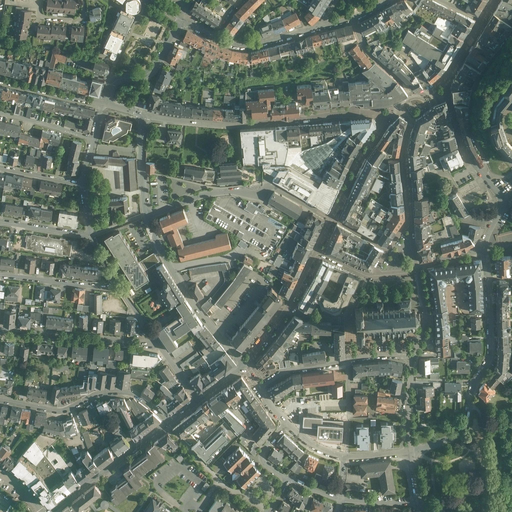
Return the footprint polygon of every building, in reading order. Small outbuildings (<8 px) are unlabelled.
[(126,0),(126,7),(127,8),(128,9),(127,11),(129,12),(129,10),(131,11),(133,11),(134,11),(135,11),(136,11),(137,10),(138,10),(139,9),(140,8),(140,7),(141,6),(141,5),(141,3),(141,2),(141,1),(140,0),(126,0)] [(405,8),(400,0),(396,2),(405,13),(409,11),(406,7),(405,8)] [(408,5),(404,0),(400,0),(405,8),(406,7),(409,11),(412,9),(409,5),(408,5)] [(440,4),(432,0),(431,0),(428,7),(436,11),(440,4)] [(487,1),(484,0),(473,0),(472,2),(471,4),(481,10),(487,1)] [(511,4),(506,0),(502,0),(498,6),(511,16),(511,4)] [(200,4),(196,1),(193,6),(190,10),(196,14),(199,16),(204,7),(206,4),(202,2),(200,4)] [(248,1),(242,7),(249,14),(255,8),(248,1)] [(393,4),(401,15),(404,13),(405,13),(396,2),(393,4)] [(222,7),(217,4),(214,9),(219,12),(222,7)] [(401,15),(393,4),(386,8),(392,16),(391,16),(394,19),(395,21),(397,19),(401,15)] [(448,8),(440,4),(436,11),(444,15),(448,8)] [(481,10),(471,4),(470,7),(468,6),(465,10),(467,11),(477,16),(481,10)] [(100,6),(95,6),(95,8),(90,8),(91,17),(96,16),(96,18),(101,17),(100,6)] [(511,16),(498,6),(495,13),(500,16),(500,15),(511,22),(511,16)] [(221,18),(204,7),(199,16),(206,20),(215,26),(219,21),(221,18)] [(242,7),(235,13),(243,20),(244,20),(243,19),(249,14),(242,7)] [(129,12),(127,11),(121,8),(112,26),(113,26),(111,31),(110,30),(104,44),(106,45),(104,50),(108,52),(109,50),(111,52),(111,53),(110,54),(111,54),(111,55),(113,56),(114,56),(115,56),(117,52),(135,15),(129,12)] [(392,16),(386,8),(380,11),(386,20),(387,21),(388,20),(387,19),(391,16),(392,16)] [(456,12),(448,8),(444,15),(452,20),(453,17),(456,12)] [(319,16),(310,10),(304,15),(305,16),(306,17),(312,23),(320,16),(319,16)] [(380,11),(377,13),(383,23),(385,26),(386,25),(384,22),(386,20),(380,11)] [(295,12),(282,19),(287,28),(296,23),(297,24),(297,23),(300,22),(295,12)] [(453,17),(462,22),(471,27),(474,22),(468,19),(456,12),(453,17)] [(243,20),(235,13),(233,15),(234,16),(230,21),(238,27),(243,20)] [(267,13),(262,18),(265,20),(268,23),(271,22),(267,13)] [(377,13),(371,17),(377,27),(378,29),(377,29),(378,31),(382,30),(378,23),(381,21),(381,24),(383,23),(377,13)] [(500,16),(495,13),(493,15),(511,28),(511,25),(511,22),(500,15),(500,16)] [(511,28),(493,15),(490,20),(510,34),(511,32),(511,31),(511,28)] [(371,17),(360,22),(363,34),(377,27),(371,17)] [(463,41),(468,32),(459,27),(441,17),(436,25),(451,33),(453,35),(463,41)] [(282,19),(271,23),(275,32),(283,29),(283,30),(284,30),(287,28),(282,19)] [(394,19),(388,23),(392,27),(394,26),(394,27),(397,25),(396,24),(397,23),(396,22),(395,21),(394,19)] [(508,35),(510,34),(490,20),(487,25),(506,38),(508,35)] [(238,27),(230,21),(223,30),(228,34),(228,33),(231,35),(238,27)] [(268,23),(260,26),(264,35),(274,31),(275,32),(271,23),(271,22),(268,23)] [(459,27),(468,32),(471,27),(462,22),(459,27)] [(45,23),(42,23),(42,24),(38,23),(38,29),(37,35),(44,35),(45,23)] [(49,24),(45,23),(44,35),(51,36),(51,35),(52,23),(52,25),(49,24)] [(56,24),(52,23),(51,35),(58,36),(59,24),(56,24)] [(63,24),(59,24),(58,36),(65,37),(65,34),(66,27),(66,25),(63,25),(63,24)] [(351,25),(343,27),(346,38),(354,36),(351,25)] [(432,33),(427,41),(453,57),(460,46),(456,43),(456,42),(452,39),(451,40),(447,38),(451,33),(443,29),(438,26),(436,25),(434,30),(431,28),(430,31),(432,33)] [(506,38),(487,25),(484,30),(502,42),(504,40),(506,38)] [(343,27),(335,29),(338,38),(338,40),(339,40),(338,40),(346,38),(346,39),(346,38),(343,27)] [(195,33),(187,29),(183,38),(191,41),(195,33)] [(335,29),(327,31),(330,40),(338,38),(335,29)] [(453,57),(427,41),(417,35),(417,36),(408,30),(402,40),(405,42),(406,43),(413,48),(418,51),(418,52),(421,54),(421,53),(433,60),(446,69),(453,57)] [(501,43),(502,42),(484,30),(481,35),(491,41),(494,43),(498,45),(500,44),(501,43)] [(327,31),(319,33),(322,42),(330,40),(327,31)] [(202,36),(195,33),(191,41),(198,45),(202,36)] [(319,33),(311,35),(314,46),(314,44),(322,42),(319,33)] [(451,33),(447,38),(451,40),(452,39),(456,42),(456,43),(460,46),(463,41),(453,35),(451,33)] [(311,35),(305,36),(308,46),(309,48),(311,48),(314,47),(314,46),(311,35)] [(491,41),(481,35),(478,41),(491,49),(492,50),(493,50),(494,49),(495,48),(491,45),(492,45),(491,45),(490,44),(491,41)] [(210,39),(202,36),(198,45),(206,48),(210,39)] [(305,36),(294,39),(296,49),(300,48),(300,50),(304,49),(303,47),(308,46),(308,48),(309,48),(308,46),(305,36)] [(368,43),(368,44),(367,45),(369,49),(372,52),(376,55),(384,45),(382,47),(379,45),(381,42),(379,38),(373,40),(368,43)] [(220,44),(210,39),(206,48),(216,53),(220,44)] [(294,39),(288,41),(290,50),(290,51),(292,50),(292,51),(297,50),(296,49),(294,39)] [(288,41),(279,43),(281,52),(290,50),(288,41)] [(491,49),(478,41),(474,47),(480,51),(487,56),(492,50),(491,49)] [(182,47),(174,43),(171,50),(171,51),(178,54),(179,55),(182,56),(184,52),(181,51),(182,48),(183,47),(182,47)] [(279,43),(267,46),(269,55),(269,56),(281,54),(281,52),(279,43)] [(421,69),(423,72),(429,66),(433,60),(421,53),(421,54),(418,52),(418,51),(413,48),(406,43),(405,46),(410,50),(408,53),(413,57),(419,67),(421,69)] [(232,48),(220,44),(216,53),(229,57),(232,48)] [(351,53),(354,57),(362,51),(357,45),(348,51),(350,53),(351,53)] [(388,49),(384,45),(376,55),(376,56),(377,55),(382,59),(381,60),(385,63),(393,51),(389,48),(388,49)] [(267,46),(258,48),(259,57),(261,57),(262,58),(264,58),(263,56),(269,55),(267,46)] [(480,51),(474,47),(470,54),(483,61),(484,58),(478,55),(480,51)] [(258,48),(251,50),(251,60),(252,60),(252,59),(254,59),(255,60),(257,59),(257,58),(259,57),(258,48)] [(178,54),(171,51),(171,50),(169,50),(166,58),(175,62),(178,54)] [(356,59),(359,63),(367,58),(362,51),(354,57),(353,57),(355,60),(356,59)] [(66,55),(53,52),(49,66),(48,69),(53,70),(53,69),(55,69),(56,69),(58,61),(65,63),(66,55)] [(392,53),(385,63),(390,67),(398,58),(392,53)] [(483,61),(470,54),(466,60),(471,63),(478,67),(482,70),(484,67),(486,64),(483,61)] [(365,69),(372,64),(367,57),(367,58),(359,63),(359,64),(361,66),(362,65),(365,69)] [(398,58),(390,67),(395,72),(404,63),(398,58)] [(14,61),(7,59),(3,73),(11,75),(14,62),(14,61)] [(446,69),(433,60),(429,66),(437,72),(440,75),(446,69)] [(471,63),(466,60),(464,63),(475,70),(478,67),(471,63)] [(109,64),(100,61),(99,63),(95,62),(92,70),(107,74),(109,66),(109,64)] [(22,63),(14,62),(11,75),(19,77),(22,63)] [(28,65),(22,63),(19,77),(25,78),(29,64),(28,65)] [(408,95),(400,84),(374,63),(372,64),(365,69),(362,72),(371,80),(369,82),(348,83),(349,89),(350,103),(358,103),(358,104),(362,107),(363,107),(364,107),(389,106),(405,97),(408,95)] [(475,70),(464,63),(460,70),(470,76),(476,80),(478,77),(480,73),(475,70)] [(35,66),(29,64),(25,78),(32,80),(35,66)] [(413,74),(403,64),(395,72),(416,91),(422,88),(416,77),(413,74)] [(42,67),(35,66),(32,80),(38,82),(42,67)] [(437,72),(429,66),(423,72),(431,83),(440,75),(437,72)] [(48,69),(42,67),(38,82),(45,83),(48,69)] [(173,71),(163,67),(159,78),(166,81),(168,82),(173,71)] [(53,69),(53,70),(48,69),(45,83),(46,81),(59,85),(62,74),(63,70),(56,69),(55,69),(53,69)] [(421,69),(419,70),(421,73),(415,76),(416,77),(422,88),(431,83),(423,72),(421,69)] [(80,78),(62,74),(63,70),(62,74),(59,85),(59,87),(77,91),(80,81),(80,78)] [(451,87),(451,90),(462,89),(470,76),(460,70),(454,79),(453,81),(452,83),(452,85),(451,87)] [(159,78),(158,78),(155,85),(163,88),(166,81),(159,78)] [(511,145),(507,140),(504,137),(507,137),(501,121),(501,114),(502,108),(506,103),(509,99),(511,95),(511,78),(510,80),(503,89),(493,101),(491,109),(490,111),(490,124),(492,132),(493,136),(496,140),(504,151),(511,159),(511,145)] [(96,80),(95,84),(91,83),(88,94),(100,97),(102,87),(101,87),(102,82),(96,81),(96,80)] [(87,83),(80,81),(77,91),(88,94),(91,83),(91,85),(87,84),(87,83)] [(307,95),(307,100),(314,99),(316,99),(316,93),(315,82),(298,83),(298,93),(302,93),(302,95),(307,95)] [(342,92),(339,92),(340,104),(350,103),(349,89),(348,83),(348,82),(342,83),(343,88),(341,88),(342,92)] [(260,87),(247,88),(248,97),(247,97),(248,105),(248,109),(253,109),(254,114),(261,114),(270,113),(269,104),(274,104),(273,95),(277,95),(276,85),(260,87)] [(11,90),(3,88),(1,98),(0,99),(3,99),(3,101),(8,102),(9,99),(9,100),(9,99),(11,90)] [(331,105),(340,104),(339,92),(337,89),(328,90),(330,94),(331,105)] [(19,92),(11,90),(9,99),(17,101),(19,92)] [(318,105),(331,105),(330,94),(328,90),(316,93),(316,99),(317,105),(318,105)] [(27,94),(19,92),(17,101),(21,102),(20,104),(24,105),(27,94)] [(469,99),(469,95),(463,93),(462,95),(461,100),(468,103),(469,99)] [(35,96),(27,94),(24,105),(29,106),(29,104),(33,105),(33,106),(35,96)] [(160,96),(152,94),(150,101),(147,110),(159,113),(162,100),(159,99),(160,96)] [(45,98),(35,96),(33,106),(43,108),(45,98)] [(55,100),(45,98),(43,108),(49,110),(45,123),(49,124),(53,110),(55,100)] [(273,105),(274,116),(301,114),(300,102),(298,102),(297,99),(278,101),(276,101),(277,103),(277,105),(273,105)] [(70,104),(55,100),(53,110),(67,114),(70,104)] [(170,114),(172,103),(162,102),(162,100),(159,113),(170,114)] [(193,106),(185,105),(185,102),(182,102),(182,104),(181,116),(192,117),(193,107),(193,106)] [(172,103),(170,114),(181,116),(182,104),(172,103)] [(232,110),(223,110),(222,120),(234,120),(234,108),(235,108),(235,103),(232,103),(232,110)] [(434,107),(441,117),(449,114),(445,103),(434,107)] [(84,107),(70,104),(67,114),(74,115),(73,116),(82,118),(82,116),(84,108),(84,107)] [(464,112),(468,112),(468,109),(467,109),(467,106),(460,106),(455,106),(457,116),(465,115),(464,112)] [(95,110),(85,107),(85,108),(84,108),(82,116),(86,117),(93,119),(95,110)] [(202,108),(193,107),(192,117),(201,118),(202,108)] [(438,118),(441,117),(434,107),(430,111),(437,119),(438,118)] [(205,108),(202,108),(201,118),(212,119),(213,109),(205,108)] [(223,110),(213,109),(212,119),(222,120),(223,110)] [(430,111),(424,114),(429,118),(436,123),(437,119),(430,111)] [(465,115),(457,116),(460,125),(468,123),(468,112),(464,112),(465,115)] [(436,124),(436,123),(429,118),(424,114),(416,120),(428,126),(428,125),(435,129),(436,124)] [(441,125),(451,122),(449,114),(441,117),(438,118),(439,123),(440,125),(441,125)] [(93,119),(86,117),(83,130),(90,131),(93,119)] [(399,117),(394,122),(399,125),(405,128),(407,122),(399,117)] [(115,118),(114,119),(112,119),(108,122),(107,123),(106,124),(106,125),(105,125),(103,137),(102,141),(103,141),(106,142),(109,143),(109,142),(110,142),(110,140),(113,141),(127,132),(128,129),(130,130),(132,122),(116,118),(116,119),(115,118)] [(361,129),(368,135),(375,125),(372,120),(361,121),(351,121),(351,126),(352,131),(360,126),(361,126),(362,126),(362,127),(362,128),(361,129)] [(416,120),(413,129),(417,130),(429,133),(435,134),(435,132),(434,132),(435,130),(435,129),(428,125),(428,126),(416,120)] [(79,125),(65,121),(64,126),(78,131),(79,125)] [(341,133),(351,126),(351,121),(339,122),(341,133)] [(333,138),(341,133),(339,122),(331,123),(333,138)] [(394,122),(389,128),(396,132),(399,134),(400,129),(397,128),(399,125),(394,122)] [(451,122),(441,125),(442,128),(442,130),(452,127),(451,122)] [(22,127),(6,123),(4,133),(15,136),(14,140),(19,141),(20,133),(22,127)] [(323,124),(326,143),(333,138),(331,123),(323,124)] [(468,123),(460,125),(462,135),(468,133),(468,123)] [(309,125),(311,148),(326,143),(323,124),(309,125)] [(309,125),(299,126),(301,146),(301,151),(311,148),(309,125)] [(301,146),(299,126),(286,127),(288,147),(301,146)] [(243,166),(263,166),(263,167),(263,170),(275,176),(280,166),(288,147),(286,127),(275,128),(248,130),(240,130),(242,147),(243,147),(244,157),(242,157),(243,166)] [(454,134),(452,127),(442,130),(439,131),(440,138),(441,138),(454,134)] [(383,136),(392,141),(396,132),(389,128),(383,136)] [(364,140),(368,135),(361,129),(357,134),(364,140)] [(417,130),(413,129),(410,138),(422,142),(424,137),(427,138),(429,133),(417,130)] [(181,131),(168,130),(167,142),(175,143),(177,143),(180,143),(181,131)] [(52,134),(42,131),(41,139),(39,146),(43,147),(44,143),(42,142),(43,141),(45,141),(45,143),(46,143),(47,142),(49,143),(52,134)] [(354,131),(348,135),(350,137),(351,136),(352,137),(354,138),(353,139),(356,142),(357,141),(361,144),(364,140),(357,134),(354,131)] [(399,134),(396,132),(392,141),(401,144),(402,135),(399,134)] [(41,139),(20,133),(19,141),(39,147),(39,146),(41,139)] [(467,147),(472,145),(468,133),(462,135),(467,147)] [(61,137),(52,134),(49,143),(46,152),(50,152),(52,146),(51,145),(52,143),(58,145),(61,137)] [(357,152),(361,144),(357,141),(356,142),(353,139),(350,137),(348,135),(341,142),(349,147),(348,147),(357,152)] [(392,141),(383,136),(376,147),(386,153),(388,148),(392,141)] [(455,137),(442,141),(444,151),(457,148),(455,137)] [(422,151),(423,149),(425,144),(425,143),(422,142),(410,138),(410,142),(409,145),(408,150),(408,154),(415,154),(419,156),(422,151)] [(431,142),(430,146),(431,147),(430,150),(438,147),(437,143),(438,143),(437,139),(431,142)] [(70,160),(77,162),(82,143),(73,141),(68,159),(70,160)] [(354,157),(357,152),(348,147),(349,147),(341,142),(338,146),(342,151),(354,157)] [(429,154),(430,150),(431,147),(430,146),(425,144),(423,149),(422,151),(419,156),(415,154),(408,154),(408,159),(409,167),(409,171),(421,168),(433,163),(431,158),(425,161),(425,156),(427,153),(429,154)] [(393,151),(392,156),(399,157),(400,146),(395,145),(394,146),(393,151)] [(473,158),(478,155),(475,150),(477,149),(475,145),(474,145),(473,146),(472,145),(467,147),(473,158)] [(338,146),(335,149),(343,157),(351,162),(354,157),(342,151),(338,146)] [(376,147),(372,152),(383,160),(384,158),(385,159),(389,158),(391,156),(392,156),(388,155),(387,154),(386,153),(376,147)] [(348,168),(351,162),(343,157),(335,149),(331,153),(341,163),(348,168)] [(457,151),(443,157),(443,158),(439,159),(444,171),(448,169),(448,170),(463,163),(457,151)] [(381,163),(383,160),(372,152),(367,160),(378,167),(384,172),(388,172),(389,172),(389,166),(386,166),(381,163)] [(14,157),(10,156),(9,163),(17,165),(18,160),(19,154),(15,153),(14,157)] [(46,167),(48,156),(43,156),(44,153),(45,154),(45,153),(41,153),(40,158),(43,158),(42,166),(41,166),(46,167)] [(341,163),(331,153),(326,162),(332,166),(346,174),(348,168),(341,163)] [(478,155),(473,158),(479,167),(483,165),(482,163),(481,162),(481,161),(482,161),(478,155)] [(108,157),(104,157),(94,157),(92,164),(103,165),(108,166),(108,165),(123,166),(124,191),(126,191),(128,191),(136,190),(134,159),(127,159),(126,159),(123,158),(123,159),(119,159),(112,158),(108,158),(108,157)] [(77,162),(70,160),(67,172),(76,175),(79,162),(77,162)] [(378,167),(367,160),(363,168),(372,172),(371,176),(375,178),(372,181),(378,187),(386,183),(392,182),(391,172),(389,172),(388,172),(384,172),(378,167)] [(389,166),(389,172),(391,172),(399,172),(399,161),(389,162),(389,166)] [(154,163),(146,163),(146,173),(154,173),(154,170),(155,170),(155,167),(154,167),(154,163)] [(421,168),(409,171),(410,178),(421,176),(424,176),(424,173),(430,171),(430,170),(435,168),(433,163),(421,168)] [(239,164),(221,166),(222,179),(218,179),(219,186),(241,184),(239,164)] [(199,169),(197,169),(197,168),(195,168),(194,168),(192,168),(192,167),(192,168),(190,167),(189,167),(185,167),(185,166),(184,167),(185,167),(184,170),(184,171),(184,173),(183,173),(183,174),(184,174),(183,177),(184,177),(188,178),(190,178),(191,178),(193,178),(193,179),(193,178),(195,179),(196,179),(198,179),(198,180),(198,179),(200,180),(201,180),(203,180),(204,180),(206,177),(206,178),(207,178),(214,178),(214,174),(207,173),(207,172),(207,173),(205,170),(205,169),(204,170),(202,169),(200,169),(199,168),(199,169)] [(339,188),(322,178),(314,182),(308,179),(280,166),(275,176),(272,180),(328,212),(329,209),(339,188)] [(332,166),(329,171),(343,179),(346,174),(332,166)] [(362,169),(358,179),(368,184),(368,185),(369,185),(376,189),(378,187),(372,181),(375,178),(371,176),(372,172),(363,168),(363,170),(362,169)] [(343,179),(329,171),(327,170),(322,178),(339,188),(343,179)] [(392,183),(401,182),(399,172),(391,172),(392,182),(392,183)] [(13,177),(6,175),(4,184),(12,185),(12,181),(13,177)] [(23,177),(13,175),(13,177),(12,181),(12,185),(15,186),(21,188),(23,177)] [(421,176),(410,178),(412,192),(426,191),(428,191),(427,184),(422,185),(421,176)] [(33,179),(23,177),(21,188),(27,189),(31,189),(31,186),(33,179)] [(368,187),(369,185),(368,185),(368,184),(358,179),(351,193),(363,199),(364,197),(362,196),(364,193),(367,195),(370,188),(368,187)] [(52,183),(41,181),(39,191),(44,192),(44,193),(49,194),(52,183)] [(376,202),(384,194),(391,193),(402,192),(401,182),(392,183),(390,183),(388,184),(378,189),(372,195),(370,198),(376,202)] [(62,185),(52,183),(49,194),(54,195),(55,194),(60,195),(62,185)] [(36,187),(31,186),(31,189),(30,195),(23,194),(22,199),(24,199),(27,200),(33,201),(36,187)] [(303,208),(282,195),(281,196),(274,191),(268,202),(269,202),(272,205),(271,208),(274,210),(274,209),(280,213),(282,210),(296,219),(303,208)] [(426,191),(412,192),(413,199),(414,199),(423,199),(423,194),(424,194),(426,194),(426,191)] [(392,205),(403,204),(402,192),(391,193),(392,205)] [(458,217),(469,214),(456,194),(452,195),(451,192),(446,194),(447,198),(458,217)] [(363,199),(351,193),(349,200),(348,199),(348,200),(360,207),(361,205),(359,205),(361,201),(367,204),(366,204),(368,205),(369,202),(363,199)] [(209,211),(206,218),(228,231),(230,232),(245,241),(270,255),(271,256),(275,249),(287,228),(262,214),(264,210),(263,209),(264,207),(259,205),(259,204),(257,207),(248,202),(246,205),(231,196),(217,198),(215,202),(214,201),(213,203),(214,204),(211,209),(210,208),(208,211),(209,211)] [(120,199),(107,200),(107,207),(108,207),(109,223),(116,222),(114,207),(120,207),(121,213),(128,212),(128,211),(129,211),(129,208),(128,208),(127,198),(120,198),(120,199)] [(423,199),(414,199),(415,216),(429,213),(427,198),(423,199)] [(360,207),(348,200),(343,211),(351,215),(361,221),(364,217),(362,215),(366,209),(360,207)] [(23,207),(6,204),(4,213),(22,215),(23,207)] [(41,209),(30,207),(30,210),(28,209),(28,213),(29,213),(29,217),(40,218),(41,209)] [(361,221),(357,229),(361,232),(370,237),(373,239),(376,234),(370,230),(376,219),(375,218),(368,214),(370,210),(366,208),(366,209),(362,215),(364,217),(361,221)] [(389,210),(388,212),(381,208),(375,218),(376,219),(388,226),(396,231),(404,219),(403,210),(393,211),(391,210),(389,210)] [(47,210),(41,209),(40,218),(40,219),(49,220),(50,219),(51,219),(52,210),(47,210)] [(216,239),(184,248),(175,226),(188,221),(183,210),(170,215),(169,213),(167,214),(168,216),(159,220),(164,231),(170,228),(172,233),(167,235),(172,247),(176,245),(178,249),(181,261),(231,248),(227,233),(215,236),(216,239)] [(77,214),(60,211),(59,216),(58,222),(78,225),(78,220),(77,220),(77,214)] [(343,211),(339,220),(357,229),(361,221),(351,215),(343,211)] [(429,213),(415,216),(414,217),(414,224),(425,220),(428,225),(429,225),(436,222),(431,212),(429,213)] [(319,232),(324,221),(319,218),(319,217),(312,214),(311,218),(308,217),(306,222),(304,226),(319,232)] [(425,220),(414,224),(414,229),(415,234),(415,237),(431,234),(429,225),(428,225),(425,220)] [(317,236),(319,232),(304,226),(297,222),(296,226),(317,236)] [(303,236),(315,241),(317,236),(296,226),(293,225),(291,229),(303,236)] [(334,230),(345,235),(344,239),(349,241),(350,239),(347,238),(350,232),(336,225),(334,230)] [(384,231),(392,237),(396,231),(388,226),(384,231)] [(471,227),(468,237),(470,238),(475,244),(478,238),(480,228),(471,227)] [(311,249),(315,241),(303,236),(291,229),(286,235),(311,249)] [(381,236),(378,241),(386,246),(392,237),(384,231),(380,229),(377,233),(381,236)] [(334,230),(331,237),(344,243),(345,241),(344,239),(345,235),(334,230)] [(135,288),(149,279),(148,277),(149,277),(147,274),(146,274),(144,271),(159,261),(155,255),(157,255),(155,252),(154,253),(154,252),(138,262),(137,259),(135,256),(133,253),(131,250),(129,247),(127,244),(125,241),(123,238),(121,235),(119,232),(119,231),(113,235),(112,234),(104,239),(105,241),(107,244),(109,247),(111,250),(113,253),(115,256),(117,259),(116,259),(118,262),(119,262),(121,265),(120,265),(122,268),(123,268),(125,271),(124,271),(126,274),(127,274),(128,277),(130,280),(132,283),(134,287),(134,286),(135,288)] [(360,237),(350,232),(347,238),(350,239),(354,242),(353,243),(356,244),(360,237)] [(431,234),(415,237),(417,249),(422,248),(425,247),(429,246),(431,245),(430,242),(433,242),(431,234)] [(60,239),(32,235),(30,242),(27,241),(26,248),(33,250),(32,251),(38,252),(38,251),(41,251),(41,252),(54,255),(55,253),(58,254),(57,255),(62,256),(63,255),(70,256),(72,241),(65,240),(65,239),(60,238),(60,239)] [(311,249),(286,235),(278,248),(287,253),(304,263),(306,259),(309,252),(311,249)] [(463,240),(441,246),(443,256),(449,254),(449,255),(453,253),(456,252),(456,253),(461,251),(461,250),(463,250),(468,249),(467,248),(468,248),(475,244),(470,238),(468,237),(462,236),(463,240)] [(328,245),(338,250),(343,247),(353,251),(355,247),(345,241),(344,243),(331,237),(328,245)] [(363,240),(360,237),(356,244),(355,247),(358,249),(363,240)] [(367,242),(363,240),(358,249),(361,251),(367,242)] [(328,245),(325,254),(341,261),(345,252),(342,251),(341,253),(338,252),(338,250),(328,245)] [(368,254),(369,255),(377,260),(384,251),(374,246),(368,254)] [(422,248),(417,249),(420,262),(432,259),(435,258),(433,250),(431,251),(430,248),(429,246),(425,247),(425,249),(423,250),(422,248)] [(341,261),(359,268),(362,259),(345,252),(341,261)] [(302,269),(304,263),(287,253),(284,258),(288,260),(294,264),(293,265),(302,269)] [(253,259),(245,255),(243,260),(242,262),(244,263),(248,265),(249,263),(251,264),(253,259)] [(294,274),(298,277),(302,269),(293,265),(294,264),(288,260),(284,258),(278,255),(273,264),(279,267),(290,272),(294,274)] [(365,260),(362,259),(359,268),(369,271),(377,260),(369,255),(365,260)] [(511,257),(504,257),(504,256),(496,257),(496,264),(496,265),(496,267),(496,275),(503,275),(503,276),(511,276),(511,257)] [(36,258),(26,257),(25,270),(34,271),(36,258)] [(15,260),(6,259),(1,259),(0,266),(0,267),(14,269),(15,260)] [(433,267),(427,268),(428,275),(429,274),(430,282),(431,286),(431,290),(444,288),(445,288),(444,283),(446,282),(446,281),(465,278),(466,280),(467,279),(468,285),(468,286),(469,311),(483,311),(483,298),(482,285),(482,283),(481,275),(480,268),(482,268),(481,259),(473,261),(473,263),(458,265),(456,266),(456,268),(454,268),(454,266),(433,269),(433,267)] [(54,262),(47,261),(47,260),(42,260),(41,268),(42,268),(43,268),(46,265),(48,266),(46,272),(53,273),(54,265),(54,262)] [(312,281),(298,307),(300,308),(309,313),(316,299),(318,302),(322,310),(331,314),(344,309),(353,287),(355,286),(359,277),(322,261),(317,271),(312,281)] [(71,265),(63,263),(62,265),(60,265),(59,273),(70,275),(71,265)] [(224,282),(212,298),(215,301),(232,280),(228,270),(226,264),(225,263),(207,266),(191,269),(189,269),(190,275),(218,270),(221,270),(225,279),(224,282)] [(215,301),(214,302),(220,307),(221,307),(220,307),(252,268),(253,268),(248,265),(244,263),(241,268),(232,280),(215,301)] [(166,287),(174,282),(171,276),(165,268),(163,264),(157,268),(164,279),(162,280),(163,283),(166,287)] [(81,266),(71,265),(70,275),(80,276),(81,267),(81,266)] [(87,267),(84,266),(84,267),(81,267),(80,276),(80,277),(84,277),(85,276),(97,278),(97,276),(101,277),(101,271),(98,271),(98,268),(87,267)] [(278,270),(271,267),(268,273),(275,277),(275,278),(279,280),(282,276),(284,271),(279,269),(278,270)] [(298,278),(294,276),(284,271),(282,276),(295,283),(298,278)] [(295,283),(282,276),(279,280),(283,282),(293,287),(295,283)] [(505,281),(499,281),(499,284),(497,284),(497,293),(510,293),(508,293),(508,288),(508,283),(505,283),(505,281)] [(174,282),(166,287),(159,292),(169,307),(175,304),(184,298),(181,293),(175,284),(174,282)] [(279,293),(278,293),(280,294),(288,298),(293,287),(283,282),(279,293)] [(204,295),(196,283),(189,288),(196,300),(204,295)] [(205,291),(211,287),(208,283),(202,287),(205,291)] [(19,287),(8,286),(7,295),(8,295),(7,296),(5,296),(4,300),(17,301),(18,296),(19,287)] [(44,287),(37,286),(35,298),(43,299),(44,287)] [(84,290),(75,288),(74,294),(72,294),(71,298),(75,299),(75,301),(81,302),(81,300),(83,300),(84,290)] [(262,300),(272,312),(282,300),(279,297),(280,294),(278,293),(279,293),(278,293),(277,293),(277,292),(274,290),(271,288),(269,291),(270,291),(262,300)] [(444,288),(433,290),(436,311),(442,310),(442,309),(446,308),(444,293),(445,293),(444,288)] [(61,290),(51,289),(50,292),(50,298),(49,299),(55,300),(55,302),(59,302),(61,290)] [(510,293),(497,293),(497,297),(496,297),(496,302),(510,301),(510,295),(510,293)] [(207,301),(201,306),(206,313),(209,309),(214,302),(215,301),(212,298),(210,297),(207,301)] [(354,309),(355,310),(356,315),(354,315),(354,317),(355,317),(356,326),(354,326),(355,328),(356,328),(356,333),(355,334),(357,335),(358,334),(363,334),(364,335),(364,334),(365,335),(366,335),(366,333),(368,333),(368,334),(369,334),(369,333),(373,332),(373,334),(374,334),(374,332),(378,332),(379,333),(378,333),(377,334),(377,335),(378,336),(379,336),(379,338),(378,338),(379,339),(380,338),(384,338),(385,338),(386,338),(385,338),(401,337),(401,339),(406,338),(406,331),(406,330),(408,330),(408,331),(409,331),(409,330),(410,329),(411,330),(412,329),(411,328),(412,326),(413,326),(414,325),(414,323),(415,323),(415,324),(417,324),(416,322),(418,320),(420,320),(420,319),(419,319),(418,315),(420,315),(419,314),(418,314),(415,312),(416,310),(414,310),(414,311),(411,311),(411,310),(412,310),(412,309),(411,309),(410,307),(410,306),(410,297),(403,298),(403,297),(402,297),(402,298),(398,298),(397,298),(397,299),(398,302),(397,302),(397,303),(398,303),(398,305),(398,306),(394,307),(393,305),(392,305),(393,307),(388,307),(388,306),(387,306),(387,307),(383,307),(383,306),(382,306),(382,303),(383,302),(382,302),(382,301),(382,302),(379,302),(377,302),(376,302),(376,303),(377,303),(377,306),(377,308),(372,308),(372,307),(371,307),(371,308),(367,309),(367,307),(366,307),(366,308),(365,307),(364,307),(363,308),(362,307),(361,308),(356,309),(355,308),(354,309)] [(194,332),(195,332),(203,326),(195,313),(193,315),(191,312),(193,311),(184,298),(175,304),(182,314),(181,314),(179,316),(177,318),(176,317),(175,318),(175,319),(168,324),(167,323),(165,325),(166,326),(165,326),(156,332),(169,351),(178,345),(174,339),(191,327),(194,332)] [(230,340),(242,349),(272,312),(262,300),(260,302),(260,303),(256,308),(230,340)] [(510,301),(496,302),(496,310),(509,309),(509,302),(510,302),(510,301)] [(446,308),(442,309),(442,310),(436,311),(436,315),(434,315),(435,323),(448,322),(446,311),(447,311),(447,308),(446,308)] [(38,310),(34,309),(34,312),(31,312),(31,317),(30,321),(40,322),(41,313),(40,313),(41,309),(38,309),(38,310)] [(509,309),(496,310),(497,318),(510,317),(509,317),(509,309)] [(15,312),(5,311),(4,325),(14,326),(16,313),(16,312),(15,312)] [(25,317),(18,316),(17,327),(30,327),(30,321),(31,317),(28,317),(28,314),(25,314),(25,317)] [(64,318),(47,316),(46,326),(54,327),(54,328),(54,327),(56,328),(63,328),(64,318)] [(311,322),(302,322),(302,320),(294,316),(285,328),(293,334),(297,328),(300,330),(311,330),(311,322)] [(136,318),(127,317),(125,327),(125,332),(136,333),(136,328),(138,328),(138,325),(137,325),(137,320),(136,318)] [(510,317),(497,318),(497,326),(510,325),(510,317)] [(73,319),(64,318),(63,328),(72,329),(73,319)] [(475,318),(471,319),(472,328),(480,328),(480,318),(475,318)] [(102,320),(94,319),(93,330),(101,331),(103,320),(102,320)] [(120,321),(111,320),(110,332),(119,333),(120,321)] [(311,332),(331,333),(331,326),(331,323),(311,322),(311,330),(311,332)] [(448,322),(435,323),(436,335),(447,334),(449,334),(448,322)] [(203,338),(207,344),(215,338),(204,325),(203,326),(195,332),(199,337),(200,336),(202,339),(203,338)] [(510,325),(497,326),(497,334),(510,333),(510,325)] [(293,334),(285,328),(276,340),(287,349),(297,345),(297,343),(296,342),(299,338),(293,334)] [(344,332),(334,332),(335,358),(344,357),(344,332)] [(510,333),(497,334),(497,342),(510,341),(510,333)] [(447,334),(436,335),(437,353),(448,353),(447,334)] [(205,354),(219,343),(215,338),(207,344),(201,349),(205,354)] [(475,340),(467,340),(468,352),(477,352),(477,353),(478,353),(478,350),(478,346),(481,346),(480,339),(475,339),(475,340)] [(175,358),(184,351),(192,345),(189,340),(171,353),(175,358)] [(287,349),(276,340),(274,343),(269,349),(266,352),(273,357),(277,361),(280,357),(281,358),(283,355),(282,355),(287,349)] [(510,341),(497,342),(498,350),(509,350),(510,350),(510,346),(509,346),(509,342),(510,342),(510,341)] [(14,344),(5,343),(5,346),(4,353),(13,353),(14,344)] [(42,344),(34,343),(34,348),(33,348),(33,351),(41,352),(42,344)] [(222,355),(225,352),(219,343),(205,354),(202,355),(205,359),(209,365),(218,358),(222,355)] [(51,345),(48,344),(48,345),(42,344),(41,352),(53,353),(54,345),(51,345)] [(88,346),(73,345),(72,357),(87,358),(88,346)] [(68,346),(58,346),(57,355),(67,356),(68,346)] [(29,348),(21,347),(20,354),(23,355),(23,357),(27,358),(29,348)] [(109,349),(95,347),(94,355),(93,360),(94,360),(107,362),(109,349)] [(124,350),(116,349),(115,357),(114,357),(114,358),(123,358),(123,356),(124,350)] [(497,357),(508,359),(509,350),(498,350),(497,357)] [(130,363),(152,364),(160,357),(158,354),(131,351),(130,363)] [(302,355),(304,364),(326,360),(324,351),(302,355)] [(183,370),(192,363),(200,357),(197,352),(180,365),(183,370)] [(227,371),(236,364),(225,352),(222,355),(218,358),(227,371)] [(273,357),(266,352),(257,362),(264,371),(279,369),(278,363),(275,363),(272,361),(270,363),(269,361),(273,357)] [(200,363),(206,372),(212,368),(209,365),(205,359),(202,355),(200,357),(192,363),(195,367),(200,363)] [(508,359),(497,357),(496,366),(503,372),(508,371),(507,370),(508,359)] [(218,378),(227,371),(218,358),(209,365),(212,368),(216,372),(215,373),(218,378)] [(438,358),(419,359),(420,374),(430,373),(430,369),(431,369),(431,364),(438,364),(438,358)] [(457,361),(457,362),(457,368),(455,368),(455,369),(457,369),(456,371),(469,371),(469,364),(465,364),(466,361),(457,361)] [(378,362),(366,363),(367,373),(379,372),(378,362)] [(391,362),(378,362),(379,372),(390,372),(391,362)] [(402,364),(391,362),(390,372),(393,372),(393,373),(397,374),(398,372),(401,373),(402,364)] [(366,363),(353,365),(353,375),(353,381),(359,381),(359,374),(367,373),(366,363)] [(159,371),(166,380),(166,381),(173,376),(173,375),(166,366),(165,367),(161,370),(159,371)] [(503,372),(496,366),(494,368),(496,370),(492,374),(499,379),(503,382),(506,379),(507,380),(509,377),(511,379),(511,372),(511,373),(508,371),(503,372)] [(216,380),(218,378),(215,373),(216,372),(212,368),(206,372),(202,376),(208,385),(211,383),(213,381),(216,380)] [(148,371),(144,371),(132,369),(131,373),(131,377),(142,378),(143,378),(143,381),(146,381),(146,379),(147,379),(148,371)] [(131,377),(131,373),(118,371),(117,376),(116,384),(129,386),(131,377)] [(333,371),(302,374),(303,386),(334,382),(333,371)] [(105,387),(106,385),(107,374),(98,373),(97,377),(96,385),(105,387)] [(199,392),(208,385),(202,376),(200,373),(193,377),(191,379),(191,380),(190,380),(199,392)] [(116,384),(117,376),(107,374),(106,385),(115,386),(116,384)] [(303,386),(302,374),(292,376),(294,391),(294,387),(303,386),(303,387),(303,386)] [(499,379),(492,374),(485,382),(492,388),(499,379)] [(161,384),(162,384),(165,385),(168,389),(173,385),(177,382),(173,376),(166,381),(166,380),(161,384)] [(292,376),(278,384),(284,394),(283,393),(294,387),(294,391),(292,376)] [(97,377),(80,383),(79,385),(81,392),(96,387),(96,385),(97,377)] [(241,377),(233,383),(239,392),(243,389),(247,396),(244,399),(246,403),(255,396),(241,377)] [(402,381),(392,379),(390,390),(400,392),(402,381)] [(5,384),(4,387),(3,392),(3,393),(10,394),(12,385),(12,381),(8,380),(7,384),(5,384)] [(485,382),(479,389),(481,390),(478,394),(485,399),(483,400),(486,403),(490,399),(488,397),(495,390),(492,388),(485,382)] [(239,392),(233,383),(222,391),(229,403),(235,410),(239,408),(246,403),(244,399),(239,392)] [(454,394),(454,383),(445,383),(444,392),(448,392),(448,394),(454,394)] [(183,404),(174,394),(168,389),(165,385),(162,384),(160,387),(164,390),(164,391),(167,394),(167,393),(174,400),(172,401),(178,408),(183,404)] [(278,384),(267,390),(274,401),(284,394),(278,384)] [(342,384),(331,384),(332,395),(342,395),(342,384)] [(68,387),(60,388),(61,395),(62,398),(77,396),(77,395),(81,395),(81,392),(79,385),(70,387),(68,388),(68,387)] [(178,391),(173,385),(168,389),(174,394),(178,391)] [(59,395),(61,395),(60,388),(60,387),(54,386),(51,400),(58,401),(59,395)] [(141,394),(149,400),(154,393),(146,386),(141,394)] [(433,386),(423,387),(423,388),(417,389),(418,404),(421,404),(421,408),(429,408),(428,395),(434,394),(433,388),(433,386)] [(28,397),(39,399),(41,389),(28,387),(28,393),(28,397)] [(183,404),(190,399),(190,397),(183,387),(178,391),(174,394),(183,404)] [(47,390),(41,389),(39,399),(46,400),(47,390)] [(222,391),(207,401),(221,417),(225,422),(236,434),(237,435),(246,425),(225,406),(229,403),(222,391)] [(393,398),(384,397),(385,393),(378,392),(377,403),(376,403),(377,403),(376,411),(378,411),(379,411),(383,411),(383,410),(384,410),(384,411),(385,412),(386,412),(387,411),(387,412),(388,412),(389,412),(390,412),(393,412),(394,412),(395,407),(393,405),(394,398),(393,398)] [(361,395),(358,395),(355,395),(354,395),(354,403),(353,403),(354,413),(366,413),(366,403),(367,403),(367,395),(361,395)] [(265,411),(255,396),(246,403),(250,409),(243,414),(249,422),(256,417),(265,411)] [(156,405),(162,410),(167,405),(165,403),(166,402),(162,399),(163,398),(162,397),(156,405)] [(115,409),(119,409),(126,409),(129,409),(128,407),(126,402),(124,399),(120,399),(120,398),(115,399),(110,399),(115,409)] [(129,399),(126,402),(128,407),(130,405),(133,409),(138,416),(141,413),(145,418),(153,413),(138,402),(137,403),(134,399),(131,401),(129,399)] [(106,400),(96,405),(101,415),(111,410),(106,400)] [(167,405),(162,410),(167,416),(178,408),(172,401),(167,405)] [(207,401),(202,405),(210,415),(211,417),(215,422),(221,417),(207,401)] [(8,406),(2,405),(0,416),(0,422),(4,424),(5,419),(5,415),(5,414),(6,414),(8,406)] [(194,412),(202,421),(210,415),(202,405),(194,412)] [(22,409),(12,407),(10,418),(17,420),(18,418),(20,419),(20,417),(22,409)] [(31,410),(22,409),(20,417),(25,418),(24,421),(28,422),(29,418),(29,419),(31,410)] [(89,415),(87,409),(79,412),(82,419),(81,420),(83,424),(92,420),(91,419),(92,419),(90,415),(89,415)] [(135,426),(126,409),(119,409),(123,417),(135,440),(136,439),(138,438),(138,437),(140,435),(141,436),(143,434),(144,433),(138,425),(135,426)] [(261,424),(259,427),(268,434),(275,425),(265,411),(256,417),(261,424)] [(36,412),(34,423),(43,425),(45,418),(46,414),(36,412)] [(194,412),(188,417),(196,427),(202,422),(202,421),(194,412)] [(152,427),(145,418),(141,413),(138,416),(142,422),(138,425),(144,433),(152,427)] [(152,427),(161,420),(153,413),(145,418),(152,427)] [(322,417),(304,416),(303,426),(318,427),(317,437),(342,438),(343,425),(322,423),(322,417)] [(63,421),(67,433),(67,435),(78,431),(73,417),(63,421)] [(181,422),(191,434),(197,429),(196,427),(188,417),(181,422)] [(67,433),(63,421),(60,422),(45,418),(43,425),(42,431),(34,440),(44,451),(48,448),(51,444),(52,444),(60,436),(67,433)] [(194,445),(198,442),(191,434),(181,422),(173,428),(181,437),(183,439),(184,439),(183,439),(184,439),(185,439),(187,439),(188,440),(189,440),(190,441),(191,442),(192,441),(194,445)] [(199,440),(198,442),(191,448),(206,463),(236,434),(225,422),(203,443),(199,440)] [(392,423),(381,423),(381,445),(393,445),(393,441),(391,441),(391,438),(395,438),(393,438),(393,435),(395,435),(395,429),(391,430),(391,427),(393,427),(392,423)] [(115,440),(111,444),(118,454),(130,445),(125,439),(127,438),(124,434),(125,434),(121,429),(121,428),(122,428),(119,424),(111,430),(116,437),(114,438),(115,440)] [(368,425),(356,425),(356,432),(354,432),(354,440),(356,440),(357,447),(368,447),(368,425)] [(261,442),(268,434),(259,427),(252,435),(261,442)] [(246,430),(239,438),(241,439),(239,441),(244,445),(247,442),(244,440),(250,434),(246,430)] [(89,452),(95,450),(88,432),(83,434),(89,452)] [(181,447),(167,432),(158,440),(165,447),(167,445),(174,452),(181,447)] [(296,445),(284,434),(277,442),(290,452),(288,454),(289,454),(296,445)] [(29,484),(30,483),(43,472),(53,485),(64,478),(43,452),(44,451),(34,440),(17,461),(11,467),(15,470),(14,471),(16,472),(21,477),(22,476),(23,477),(22,478),(23,479),(25,479),(29,484)] [(165,447),(158,440),(148,447),(148,448),(146,449),(148,452),(124,471),(128,477),(112,489),(113,491),(112,493),(114,496),(112,497),(116,503),(126,495),(125,494),(130,490),(131,492),(132,491),(131,490),(136,486),(137,487),(136,486),(141,482),(142,483),(143,483),(138,477),(140,475),(139,474),(144,470),(145,471),(144,470),(149,466),(151,467),(150,465),(153,463),(154,465),(156,463),(155,461),(160,457),(161,459),(164,457),(160,451),(165,447)] [(258,446),(255,443),(252,445),(253,446),(251,448),(252,449),(250,452),(254,456),(256,453),(255,452),(257,450),(256,449),(258,446)] [(0,461),(1,462),(7,454),(7,453),(9,453),(12,450),(3,444),(0,447),(0,461)] [(52,444),(51,444),(54,448),(50,451),(48,448),(44,451),(43,452),(64,478),(70,473),(69,472),(71,470),(67,464),(52,444)] [(296,445),(289,454),(292,457),(293,455),(297,459),(303,452),(296,445)] [(110,458),(113,456),(108,446),(93,458),(94,458),(100,467),(111,459),(110,458)] [(239,447),(223,463),(231,470),(230,471),(232,473),(232,477),(236,477),(237,479),(245,487),(260,472),(253,464),(254,463),(239,447)] [(278,452),(273,448),(268,456),(277,463),(283,455),(282,455),(278,452)] [(85,452),(82,454),(95,471),(100,467),(94,458),(92,459),(89,456),(90,456),(89,456),(88,456),(85,452)] [(10,469),(11,467),(17,461),(7,454),(1,462),(10,469)] [(89,475),(95,471),(82,454),(77,459),(83,468),(89,475)] [(179,462),(184,458),(180,454),(175,458),(179,462)] [(318,460),(309,455),(307,459),(307,458),(305,461),(306,462),(304,465),(305,466),(305,467),(308,469),(309,467),(313,469),(314,467),(315,467),(316,465),(316,464),(318,460)] [(298,460),(290,469),(294,472),(301,462),(298,460)] [(73,469),(76,467),(71,461),(67,464),(71,470),(72,470),(73,469)] [(390,461),(360,465),(361,476),(379,473),(383,493),(394,491),(390,461)] [(333,467),(325,466),(322,477),(327,479),(328,477),(331,478),(333,467)] [(80,482),(89,475),(83,468),(82,469),(81,467),(77,471),(78,472),(76,473),(73,469),(72,470),(73,472),(80,482)] [(64,478),(72,489),(80,482),(73,472),(72,470),(71,470),(69,472),(70,473),(64,478)] [(62,496),(53,485),(43,472),(30,483),(34,487),(33,488),(33,489),(34,490),(35,490),(36,490),(39,494),(40,494),(40,495),(47,504),(46,504),(48,507),(50,507),(51,506),(52,505),(51,504),(54,502),(59,499),(62,496)] [(53,485),(62,496),(72,489),(64,478),(53,485)] [(68,506),(62,511),(63,511),(79,511),(79,510),(84,507),(85,507),(86,507),(86,506),(85,505),(101,493),(94,485),(85,492),(81,495),(82,495),(72,503),(69,506),(68,506)] [(301,493),(292,488),(290,491),(289,491),(287,495),(296,501),(296,500),(301,493)] [(309,496),(301,492),(301,493),(296,500),(296,501),(294,505),(303,509),(305,503),(309,496)] [(217,511),(218,511),(239,511),(240,511),(236,509),(235,510),(234,509),(232,507),(232,508),(229,506),(230,504),(226,502),(224,505),(222,503),(223,502),(217,498),(209,511),(210,511),(172,511),(162,505),(164,503),(157,499),(156,500),(153,498),(142,511),(217,511)] [(318,500),(313,498),(310,509),(314,510),(313,511),(315,511),(317,511),(319,511),(323,502),(318,500)] [(101,508),(109,507),(108,500),(100,501),(101,508)] [(290,506),(283,501),(278,508),(279,509),(284,511),(285,511),(287,510),(290,506)] [(328,503),(323,502),(319,511),(330,511),(332,507),(331,504),(328,503)]
